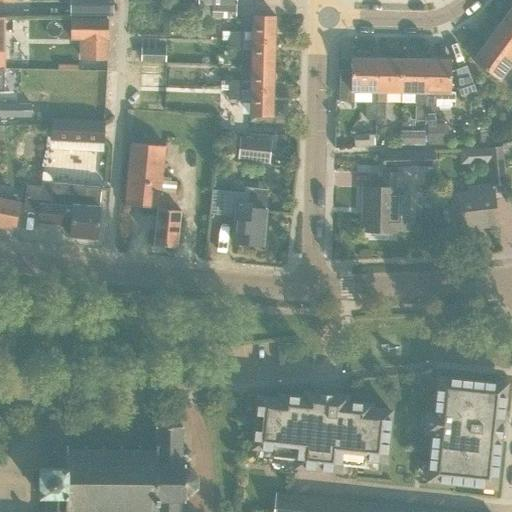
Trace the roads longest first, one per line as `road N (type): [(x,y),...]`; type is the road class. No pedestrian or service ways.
road 1 (residential): [(314,288),(0,262)]
road 2 (residential): [(295,367),(0,399)]
road 3 (residential): [(314,288),(318,20)]
road 4 (residential): [(314,288),(511,278)]
road 5 (residential): [(318,20),(426,21),(464,0)]
